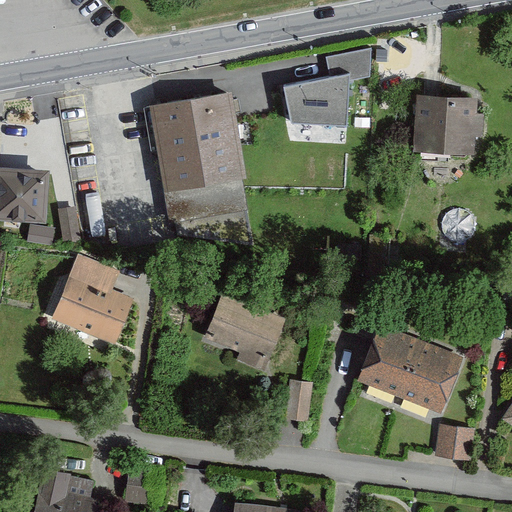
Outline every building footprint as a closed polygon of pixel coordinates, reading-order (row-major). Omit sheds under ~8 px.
[(329,78),(285,86),(291,123),(348,127),(348,125),(351,81),(370,76),(371,63),(371,48),(325,57),(329,78)] [(387,50),(377,49),(377,62),(387,62),(387,50)] [(245,177),(230,93),(150,107),(164,191),(242,177),(245,177)] [(424,97),(417,96),(415,151),(418,151),(474,153),(477,99),(432,97),(424,97)] [(49,174),(49,172),(0,168),(0,221),(4,221),(46,224),(49,174)] [(244,187),(242,177),(164,191),(170,224),(176,223),(178,235),(254,246),(244,187)] [(67,209),(58,211),(65,247),(81,244),(75,208),(67,209)] [(56,229),(30,225),(29,229),(27,242),(53,246),(56,229)] [(118,272),(79,255),(78,258),(71,274),(52,318),(109,342),(116,345),(135,302),(110,291),(114,281),(118,272)] [(262,369),(283,322),(224,297),(207,337),(240,351),(237,358),(262,369)] [(380,329),(360,379),(443,412),(463,362),(380,329)] [(312,384),(291,381),(287,418),(298,420),(305,421),(307,421),(312,384)] [(475,428),(440,423),(437,452),(436,456),(471,460),(475,428)] [(161,469),(129,466),(127,485),(125,501),(157,504),(161,469)] [(45,468),(34,511),(95,511),(99,499),(90,497),(93,483),(71,478),(72,474),(45,468)]
